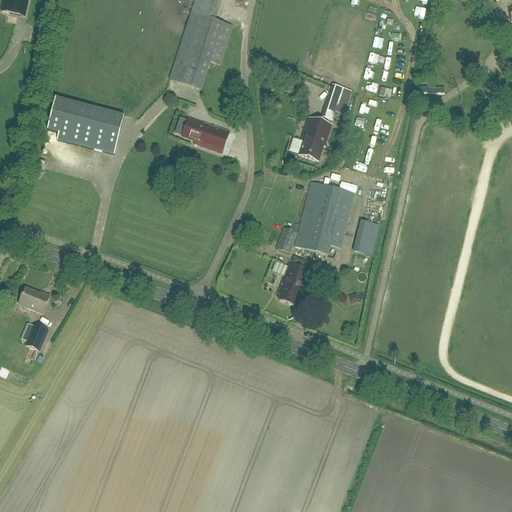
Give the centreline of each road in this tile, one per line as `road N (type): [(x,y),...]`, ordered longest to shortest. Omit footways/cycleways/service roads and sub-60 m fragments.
road 1 (secondary): [(0,237),(511,434)]
road 2 (track): [(194,309),(248,186),(242,62),(253,0)]
